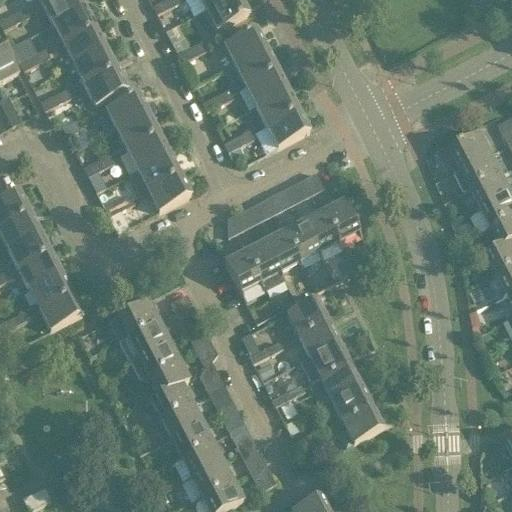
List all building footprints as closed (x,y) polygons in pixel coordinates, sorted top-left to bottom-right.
[(35,0),(41,11),(61,0),(35,0)] [(76,0),(61,0),(41,11),(52,31),(84,14),(76,0)] [(182,6),(178,0),(172,0),(164,4),(169,13),(182,6)] [(196,0),(205,15),(233,0),(196,0)] [(247,19),(237,0),(233,0),(205,15),(215,36),(247,19)] [(169,13),(164,4),(151,11),(156,20),(169,13)] [(23,13),(10,20),(15,30),(28,23),(23,13)] [(94,34),(84,14),(52,31),(62,51),(94,34)] [(15,30),(10,20),(0,24),(0,32),(2,36),(15,30)] [(105,54),(94,34),(62,51),(73,71),(105,54)] [(234,72),(266,55),(255,34),(222,50),(234,72)] [(202,46),(189,53),(194,62),(207,56),(202,46)] [(0,88),(16,80),(0,49),(0,88)] [(31,60),(36,70),(49,63),(44,53),(31,60)] [(194,62),(189,53),(176,59),(181,69),(194,62)] [(105,54),(73,71),(83,92),(115,74),(105,54)] [(266,55),(234,72),(244,92),(276,76),(266,55)] [(36,70),(31,60),(18,67),(23,77),(36,70)] [(115,74),(83,92),(94,113),(126,95),(115,74)] [(286,96),(276,76),(244,92),(254,113),(286,96)] [(65,94),(52,101),(56,110),(70,103),(65,94)] [(214,102),(218,111),(232,104),(227,95),(214,102)] [(296,116),(286,96),(254,113),(264,133),(296,116)] [(115,137),(147,120),(136,99),(104,116),(115,137)] [(0,109),(5,119),(14,115),(7,101),(0,105),(0,109)] [(56,110),(52,101),(39,108),(44,117),(56,110)] [(218,111),(214,102),(202,108),(206,117),(218,111)] [(14,115),(5,119),(12,132),(20,127),(14,115)] [(307,138),(296,116),(264,133),(275,154),(307,138)] [(147,120),(115,137),(125,157),(157,140),(147,120)] [(508,151),(511,148),(511,122),(498,130),(508,151)] [(74,126),(62,133),(66,141),(79,135),(74,126)] [(249,135),(236,142),(240,151),(253,144),(249,135)] [(157,140),(125,157),(136,177),(168,160),(157,140)] [(460,176),(491,160),(480,140),(450,156),(460,176)] [(240,151),(236,142),(222,148),(227,158),(240,151)] [(108,160),(94,167),(99,176),(113,169),(108,160)] [(168,160),(136,177),(146,197),(178,180),(168,160)] [(501,180),(491,160),(460,176),(454,179),(464,199),(471,195),(501,180)] [(99,176),(94,167),(82,173),(87,182),(99,176)] [(313,200),(314,199),(323,195),(315,179),(315,178),(313,179),(312,180),(313,200)] [(189,201),(178,180),(146,197),(157,218),(189,201)] [(313,200),(312,180),(304,184),(305,204),(313,200)] [(511,199),(501,180),(471,195),(481,215),(511,199)] [(274,220),(275,219),(282,216),(281,196),(280,196),(274,199),(273,200),(274,220)] [(0,234),(29,220),(18,199),(0,207),(0,234)] [(511,201),(511,199),(481,215),(491,234),(511,223),(511,201)] [(129,200),(116,207),(121,216),(134,210),(129,200)] [(266,224),(274,220),(273,200),(265,204),(265,205),(266,224)] [(343,206),(323,217),(338,247),(358,237),(343,206)] [(121,216),(116,207),(103,213),(108,223),(121,216)] [(243,236),(242,217),(241,216),(235,219),(236,239),(243,236)] [(323,217),(303,227),(319,257),(338,247),(323,217)] [(236,239),(235,219),(226,224),(227,244),(236,239)] [(29,220),(0,234),(0,244),(6,257),(39,240),(29,220)] [(511,223),(491,234),(501,253),(501,254),(511,248),(511,223)] [(303,227),(284,237),(299,267),(319,257),(303,227)] [(284,237),(264,247),(279,277),(299,267),(284,237)] [(49,260),(39,240),(6,257),(17,277),(49,260)] [(279,277),(264,247),(244,257),(260,287),(265,297),(284,287),(279,277)] [(511,248),(501,254),(501,253),(486,261),(497,281),(511,272),(511,248)] [(260,287),(244,257),(224,267),(239,297),(260,287)] [(49,260),(17,277),(27,297),(60,281),(49,260)] [(511,272),(497,281),(507,300),(511,297),(511,272)] [(70,301),(60,281),(27,297),(37,317),(70,301)] [(174,318),(187,302),(185,300),(169,308),(174,318)] [(70,301),(37,317),(48,339),(81,322),(70,301)] [(174,318),(179,326),(191,311),(191,310),(187,302),(174,318)] [(297,341),(326,327),(315,305),(286,319),(297,341)] [(127,342),(157,326),(147,306),(117,322),(127,342)] [(8,325),(13,334),(27,326),(23,317),(8,325)] [(13,334),(8,325),(0,329),(0,337),(1,340),(13,334)] [(167,346),(157,326),(127,342),(118,347),(129,366),(167,346)] [(337,348),(326,327),(297,341),(308,363),(337,348)] [(195,357),(207,341),(203,334),(203,335),(191,350),(195,357)] [(211,350),(207,341),(195,357),(199,365),(211,350)] [(177,366),(167,346),(129,366),(139,385),(147,381),(177,366)] [(263,355),(267,362),(282,354),(278,347),(263,355)] [(308,363),(298,368),(310,389),(319,384),(348,370),(337,348),(308,363)] [(267,362),(263,355),(248,362),(252,370),(267,362)] [(177,366),(147,381),(157,400),(157,401),(180,389),(188,386),(177,366)] [(264,370),(255,375),(259,384),(260,386),(270,380),(264,370)] [(348,370),(319,384),(330,406),(359,391),(348,370)] [(204,392),(208,399),(220,384),(216,377),(204,392)] [(208,400),(212,408),(224,392),(220,384),(208,399),(208,400)] [(157,401),(157,400),(150,404),(160,424),(190,409),(180,389),(157,401)] [(300,389),(285,397),(289,405),(304,397),(300,389)] [(359,391),(330,406),(341,427),(370,412),(359,391)] [(289,405),(285,397),(271,405),(275,412),(289,405)] [(190,409),(160,424),(170,444),(200,428),(190,409)] [(370,412),(341,427),(352,449),(381,434),(370,412)] [(224,431),(228,438),(240,423),(237,417),(236,416),(224,431)] [(233,447),(244,432),(245,431),(240,423),(228,438),(233,447)] [(200,428),(170,444),(180,463),(210,448),(200,428)] [(306,440),(310,447),(326,439),(322,432),(306,440)] [(310,447),(306,440),(293,447),(296,455),(310,447)] [(220,467),(210,448),(180,463),(190,483),(220,467)] [(245,470),(248,477),(261,462),(257,455),(245,470)] [(265,470),(261,462),(248,477),(253,486),(265,470)] [(231,487),(220,467),(190,483),(200,503),(231,487)] [(231,487),(200,503),(205,511),(231,511),(241,507),(231,487)] [(44,493),(21,504),(25,511),(38,511),(50,506),(44,493)] [(324,511),(319,501),(298,511),(324,511)]
